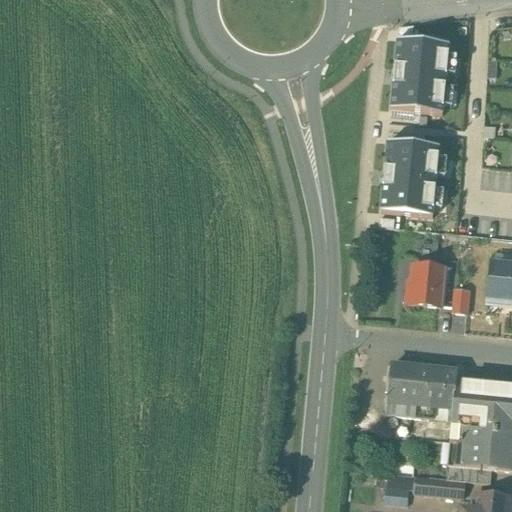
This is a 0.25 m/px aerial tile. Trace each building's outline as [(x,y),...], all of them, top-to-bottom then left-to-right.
[(392,45),(385,113),(438,119),(445,50),(392,45)] [(383,150),(378,217),(428,222),(434,154),(383,150)] [(511,267),(491,265),(487,307),(489,307),(489,303),(511,305),(511,267)] [(444,273),(413,269),(411,289),(408,289),(406,307),(441,311),(443,286),(444,273)] [(468,295),(454,293),(452,316),(466,317),(468,295)] [(410,371),(397,370),(395,384),(388,383),(384,419),(425,423),(426,410),(407,408),(410,371)] [(454,381),(428,378),(428,374),(430,374),(430,373),(410,371),(407,408),(426,410),(425,423),(450,426),(451,412),(452,412),(455,386),(456,376),(455,376),(453,376),(453,377),(454,377),(454,381)] [(511,391),(455,386),(452,412),(451,412),(450,426),(446,470),(491,474),(511,476),(511,391)] [(491,474),(446,470),(445,484),(464,486),(490,488),(491,474)] [(383,508),(406,509),(407,483),(384,482),(383,508)] [(445,484),(429,482),(427,499),(463,502),(464,486),(445,484)] [(508,511),(510,500),(475,497),(473,511),(508,511)]
